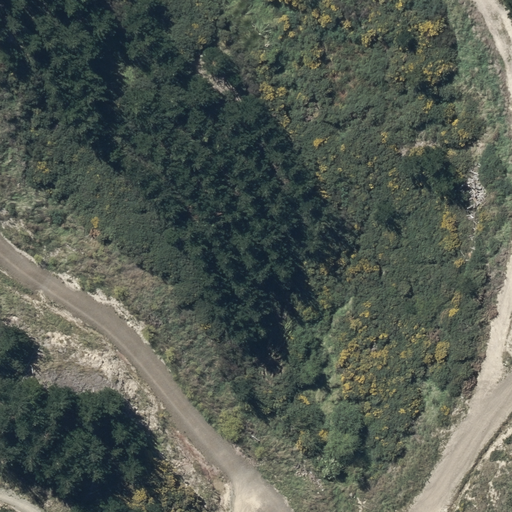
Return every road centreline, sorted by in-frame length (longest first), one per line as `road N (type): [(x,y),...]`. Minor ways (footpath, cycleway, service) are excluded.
road 1 (track): [(0,254),(167,392),(260,511)]
road 2 (track): [(446,511),(476,445),(511,401)]
